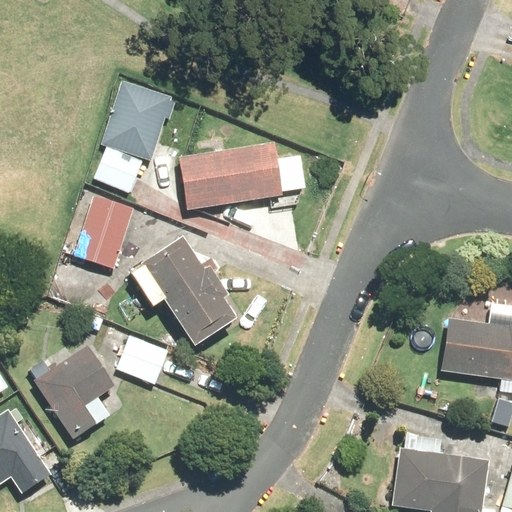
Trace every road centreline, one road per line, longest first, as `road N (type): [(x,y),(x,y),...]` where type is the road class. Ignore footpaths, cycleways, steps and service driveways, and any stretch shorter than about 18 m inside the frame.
road 1 (residential): [(401,179),(291,432),(258,476),(214,511)]
road 2 (residential): [(469,0),(401,179)]
